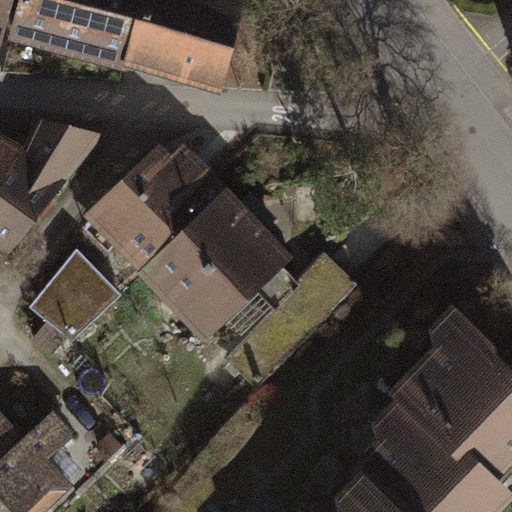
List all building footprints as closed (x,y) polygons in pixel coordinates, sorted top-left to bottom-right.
[(11,0),(0,0),(0,41),(11,0)] [(143,0),(24,0),(16,33),(127,63),(143,0)] [(143,0),(127,63),(220,88),(243,3),(230,0),(143,0)] [(29,157),(0,191),(0,250),(4,253),(98,137),(43,121),(29,157)] [(0,191),(29,157),(0,142),(0,191)] [(173,161),(162,151),(94,218),(146,269),(182,234),(171,223),(215,182),(184,150),(173,161)] [(182,234),(146,269),(208,335),(283,264),(283,254),(215,182),(171,223),(182,234)] [(327,260),(230,357),(258,384),(354,287),(327,260)] [(43,316),(74,340),(122,294),(92,262),(43,316)] [(400,392),(419,410),(359,473),(378,490),(401,511),(492,511),(510,494),(492,474),(511,453),(511,372),(495,357),(495,347),(466,322),(400,392)] [(53,415),(20,446),(0,464),(0,511),(34,511),(47,500),(43,496),(57,482),(41,464),(72,436),(53,415)] [(0,464),(20,446),(0,423),(0,464)] [(401,511),(378,490),(356,511),(401,511)]
